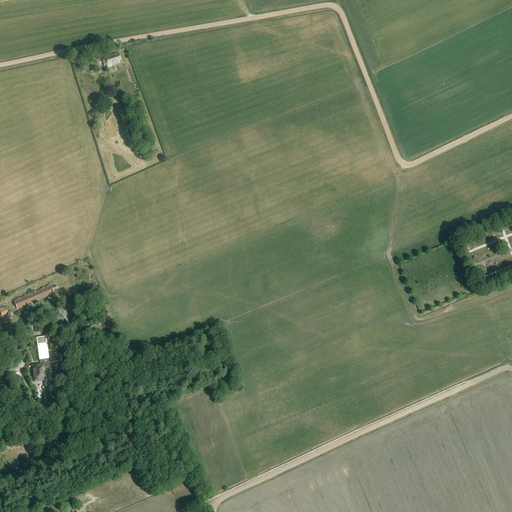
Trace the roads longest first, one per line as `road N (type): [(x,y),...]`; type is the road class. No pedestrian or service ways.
road 1 (track): [(511,116),(403,165),(340,11),(327,5),(0,66)]
road 2 (track): [(473,381),(221,498),(214,511)]
road 3 (track): [(215,506),(158,391)]
